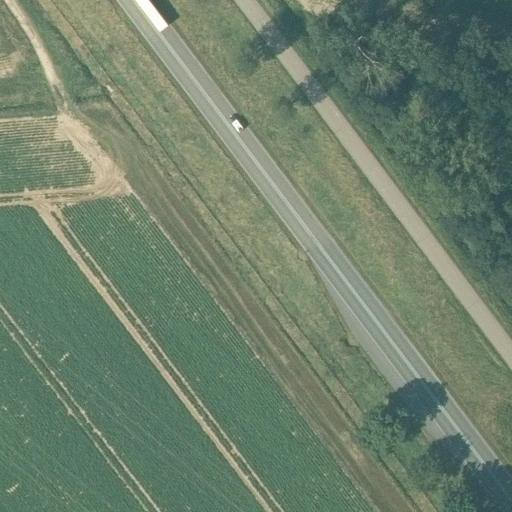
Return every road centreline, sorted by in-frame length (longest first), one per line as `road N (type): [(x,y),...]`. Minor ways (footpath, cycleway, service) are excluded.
road 1 (primary): [(511,503),(132,0)]
road 2 (unclassified): [(511,360),(241,0)]
